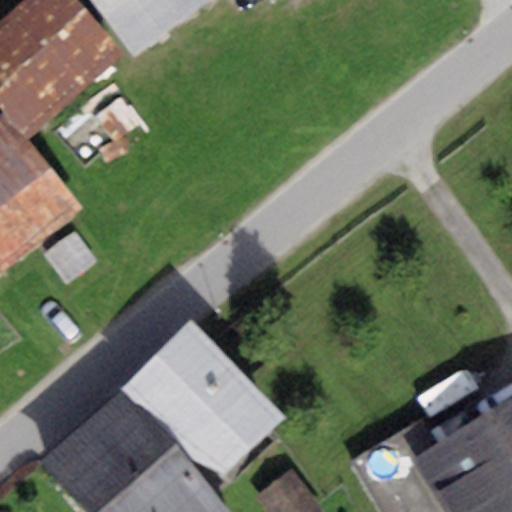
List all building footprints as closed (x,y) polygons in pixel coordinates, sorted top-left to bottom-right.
[(53,0),(41,0),(0,37),(0,140),(23,165),(122,74),(53,0)] [(72,0),(128,72),(221,0),(72,0)] [(0,282),(69,228),(0,142),(0,282)] [(185,344),(120,407),(210,498),(275,435),(185,344)] [(203,511),(112,413),(36,482),(63,511),(203,511)] [(511,511),(511,413),(412,470),(400,448),(347,478),(366,511),(511,511)] [(312,511),(291,485),(257,511),(312,511)]
